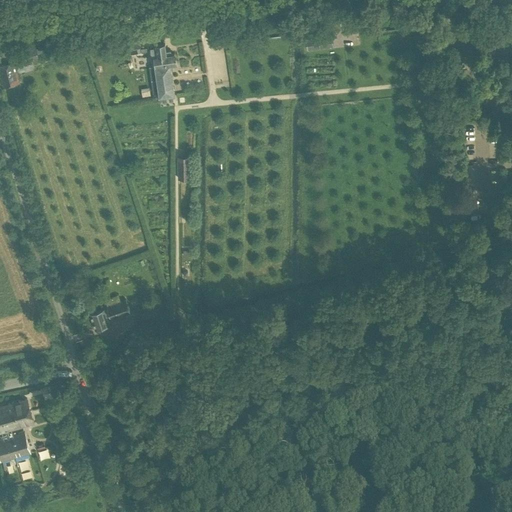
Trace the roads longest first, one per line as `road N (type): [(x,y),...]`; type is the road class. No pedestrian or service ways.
road 1 (unclassified): [(76,367),(0,132)]
road 2 (unclassified): [(124,511),(76,367)]
